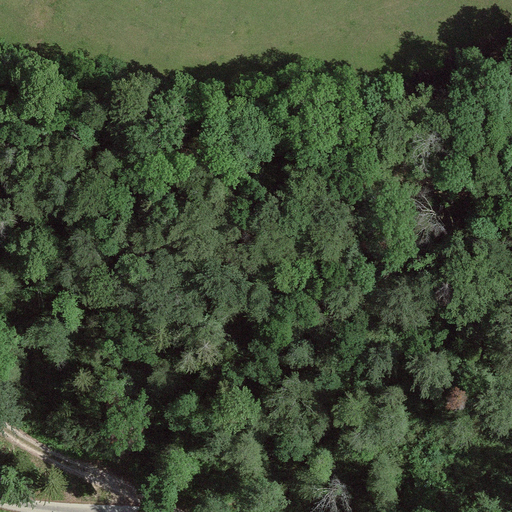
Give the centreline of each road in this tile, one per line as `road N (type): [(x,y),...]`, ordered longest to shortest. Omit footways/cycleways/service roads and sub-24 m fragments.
road 1 (track): [(511,213),(418,337),(292,471),(201,511)]
road 2 (track): [(162,511),(0,425)]
